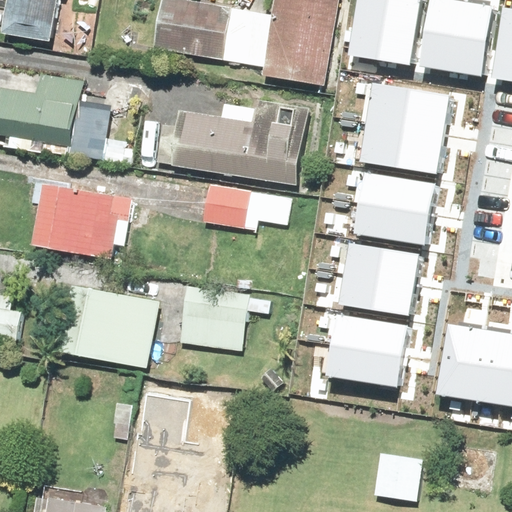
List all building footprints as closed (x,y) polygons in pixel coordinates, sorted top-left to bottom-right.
[(14,0),(8,36),(57,44),(64,0),(14,0)] [(281,0),(278,16),(185,0),(167,0),(159,50),(270,70),(268,76),(330,87),(345,0),(281,0)] [(363,0),(354,59),(416,69),(427,0),(363,0)] [(437,1),(425,74),(486,84),(498,11),(437,1)] [(511,13),(503,12),(491,84),(511,87),(511,13)] [(74,148),(77,148),(89,82),(45,74),(41,94),(0,87),(0,135),(15,138),(14,143),(22,144),(23,139),(37,141),(36,151),(72,157),(74,148)] [(380,85),(370,162),(437,173),(448,95),(380,85)] [(179,168),(303,187),(315,109),(263,101),(259,123),(188,112),(179,168)] [(372,172),(362,235),(429,246),(440,183),(372,172)] [(137,201),(49,185),(38,247),(116,261),(119,245),(129,247),(137,201)] [(296,199),(215,185),(208,224),(260,233),(261,229),(265,230),(266,223),(291,227),(296,199)] [(358,250),(348,312),(415,323),(425,261),(358,250)] [(166,303),(78,287),(66,354),(153,370),(166,303)] [(193,287),(185,344),(247,353),(253,312),(274,315),(276,302),(255,299),(255,297),(193,287)] [(0,338),(24,343),(28,316),(16,315),(19,299),(0,295),(0,338)] [(511,336),(453,327),(440,399),(511,410),(511,336)] [(345,328),(335,390),(403,401),(413,339),(345,328)] [(498,449),(453,444),(449,487),(494,491),(498,449)] [(428,460),(386,454),(380,496),(422,502),(428,460)] [(112,511),(113,508),(54,498),(54,501),(42,499),(39,511),(112,511)] [(165,511),(166,507),(121,502),(120,511),(165,511)]
